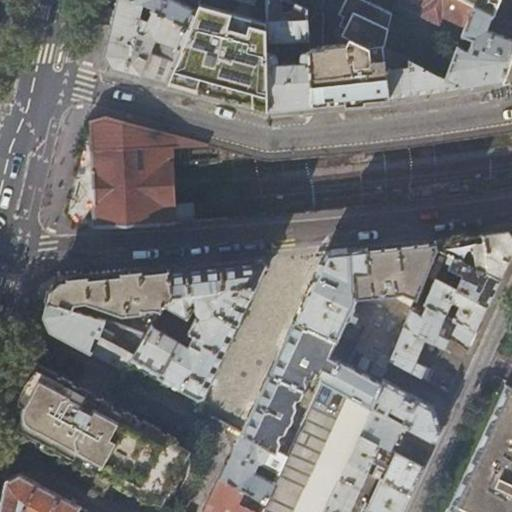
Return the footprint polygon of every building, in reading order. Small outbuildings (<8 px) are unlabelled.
[(105,54),(112,67),(167,82),(172,69),(188,27),(149,5),(139,0),(117,0),(112,21),(105,54)] [(198,3),(198,0),(139,0),(149,5),(188,27),(195,10),(177,0),(186,0),(197,5),(198,3)] [(266,0),(267,22),(267,41),(281,40),(281,41),(292,41),(292,40),(308,39),(306,11),(294,5),(294,15),(293,13),(292,13),(290,12),(281,12),(280,0),(266,0)] [(306,11),(342,28),(343,35),(347,28),(342,26),(346,17),(340,14),(347,0),(367,0),(395,13),(399,0),(284,0),(294,5),(306,11)] [(344,44),(352,101),(366,99),(390,97),(384,47),(395,13),(367,0),(347,0),(340,14),(346,17),(342,26),(347,28),(343,35),(344,44)] [(460,0),(409,0),(422,6),(418,14),(438,24),(441,16),(464,26),(461,35),(463,36),(463,35),(472,39),(466,51),(456,47),(450,63),(430,52),(423,67),(422,68),(459,84),(459,87),(480,83),(502,80),(511,53),(511,40),(485,28),(491,15),(460,0)] [(460,0),(491,15),(496,0),(460,0)] [(268,52),(267,41),(267,22),(198,3),(197,5),(195,10),(188,27),(172,69),(167,82),(267,109),(269,109),(268,52)] [(501,27),(507,30),(510,24),(504,21),(501,27)] [(352,101),(344,44),(308,47),(308,51),(312,105),(327,103),(352,101)] [(423,67),(384,47),(390,97),(410,94),(459,87),(459,84),(422,68),(423,67)] [(274,52),(268,52),(269,109),(289,107),(312,105),(308,51),(300,51),(300,61),(276,62),(276,54),(275,53),(274,52)] [(511,53),(502,80),(511,78),(511,53)] [(91,170),(95,228),(175,224),(175,223),(177,223),(173,145),(207,144),(106,116),(88,121),(91,170)] [(435,240),(437,248),(500,279),(507,264),(511,252),(511,236),(508,230),(463,236),(435,240)] [(427,273),(437,248),(435,240),(367,248),(369,273),(355,274),(357,298),(392,295),(416,299),(424,278),(427,273)] [(407,320),(357,298),(355,274),(369,273),(367,248),(344,250),(327,252),(308,292),(295,320),(337,341),(347,319),(365,328),(355,350),(386,369),(389,360),(390,360),(405,326),(407,320)] [(500,279),(437,248),(427,273),(445,283),(451,272),(462,278),(457,288),(488,305),(495,290),(500,279)] [(170,291),(162,305),(186,317),(186,316),(193,319),(187,331),(192,334),(187,345),(150,325),(150,326),(147,332),(129,362),(160,379),(197,398),(204,396),(250,298),(266,263),(263,259),(214,265),(169,269),(170,291)] [(50,291),(47,301),(86,314),(90,303),(123,314),(140,312),(141,314),(146,313),(146,308),(154,307),(161,308),(162,305),(170,291),(169,269),(104,276),(61,281),(50,291)] [(433,282),(424,303),(447,315),(454,319),(476,331),(484,313),(488,305),(457,288),(445,283),(427,273),(424,278),(433,282)] [(424,303),(416,299),(407,320),(405,326),(436,343),(448,349),(455,336),(469,346),(473,337),(476,331),(454,319),(447,315),(424,303)] [(106,320),(86,314),(47,301),(46,309),(44,316),(50,330),(89,351),(124,370),(129,362),(147,332),(131,327),(130,327),(125,338),(112,331),(111,332),(103,328),(106,320)] [(330,355),(337,341),(295,320),(281,351),(270,373),(304,390),(306,384),(304,380),(306,375),(312,374),(313,372),(319,374),(320,380),(349,395),(371,407),(383,379),(382,378),(386,369),(355,350),(347,365),(330,355)] [(133,321),(131,327),(147,332),(150,326),(133,321)] [(432,350),(436,343),(405,326),(390,360),(428,381),(433,369),(421,363),(427,348),(432,350)] [(17,428),(169,504),(196,448),(33,365),(23,404),(17,428)] [(300,398),(304,390),(270,373),(254,406),(242,432),(275,451),(279,443),(277,438),(279,434),(284,433),(296,408),(293,403),(295,399),(300,398)] [(434,406),(383,379),(371,407),(400,423),(414,430),(436,441),(438,436),(441,429),(434,406)] [(511,438),(511,388),(505,384),(486,424),(511,438)] [(371,407),(349,395),(294,511),(322,511),(346,462),(359,433),(371,407)] [(387,448),(400,423),(371,407),(359,433),(387,448)] [(511,438),(486,424),(469,460),(511,484),(511,438)] [(431,452),(436,441),(414,430),(408,440),(431,452)] [(285,457),(275,451),(242,432),(242,433),(231,456),(220,478),(265,502),(273,483),(249,470),(253,460),(278,474),(285,457)] [(417,480),(423,467),(387,448),(359,433),(346,462),(365,471),(379,478),(411,494),(417,480)] [(463,511),(501,511),(511,490),(511,484),(469,460),(448,504),(463,511)] [(346,511),(365,471),(346,462),(322,511),(346,511)] [(0,506),(0,511),(77,511),(81,506),(20,473),(6,479),(1,502),(0,506)] [(260,511),(265,502),(220,478),(205,510),(209,511),(260,511)] [(402,511),(411,494),(379,478),(363,511),(402,511)] [(511,511),(511,490),(501,511),(511,511)]
